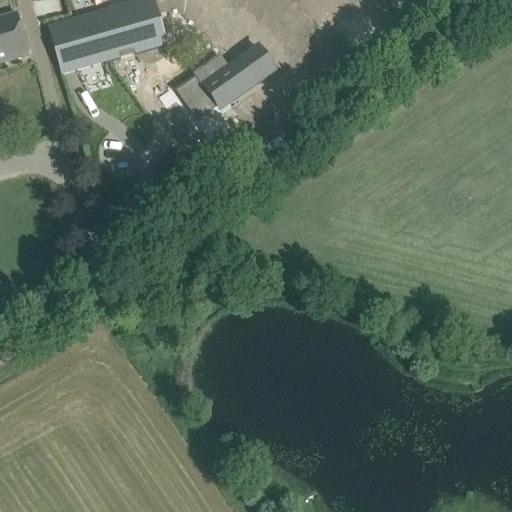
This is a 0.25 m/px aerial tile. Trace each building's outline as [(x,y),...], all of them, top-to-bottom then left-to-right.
[(247,24),(242,5),(240,0),(137,0),(47,26),(62,76),(247,24)] [(0,18),(0,65),(29,57),(17,14),(0,18)] [(198,74),(174,91),(184,105),(205,90),(216,106),(222,102),(224,104),(226,102),(229,106),(275,73),(258,48),(205,85),(198,74)] [(152,68),(129,87),(147,110),(135,119),(149,136),(141,142),(155,160),(199,125),(152,68)] [(280,265),(251,258),(248,274),(276,281),(280,265)]
